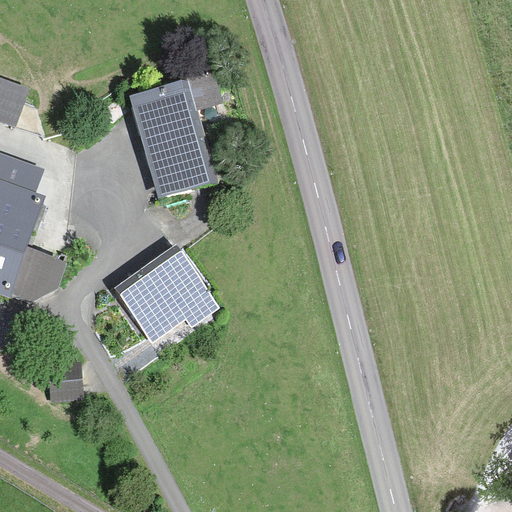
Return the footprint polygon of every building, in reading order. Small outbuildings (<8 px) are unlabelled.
[(163,206),(217,191),(196,109),(219,103),(210,68),(186,74),(188,84),(134,98),(163,206)] [(0,80),(0,118),(16,124),(29,91),(0,80)] [(0,171),(40,185),(46,167),(0,150),(0,171)] [(0,171),(0,282),(36,295),(61,283),(70,258),(29,244),(48,188),(40,185),(0,171)] [(117,296),(152,345),(188,319),(193,327),(218,309),(177,252),(117,296)] [(77,367),(53,369),(55,396),(80,393),(77,367)]
